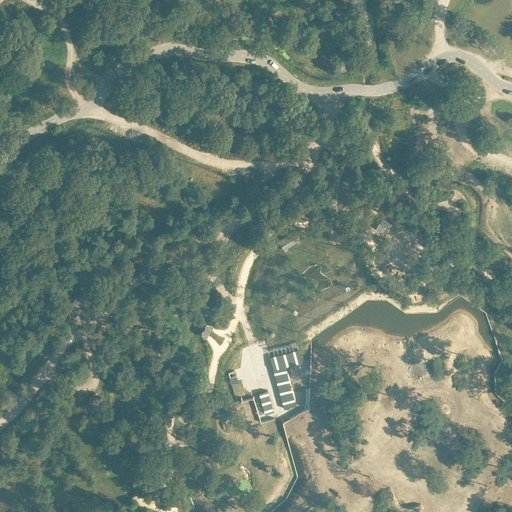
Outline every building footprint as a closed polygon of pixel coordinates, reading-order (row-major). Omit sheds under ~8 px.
[(426,172),(420,179),(427,185),(433,178),(426,172)] [(281,245),(284,249),(301,238),(295,229),(293,230),(289,232),(278,240),(279,241),(280,243),(281,245)] [(128,245),(147,251),(150,240),(131,235),(128,245)] [(91,295),(82,288),(73,300),(65,309),(74,316),(91,295)] [(212,324),(213,323),(211,322),(209,321),(205,320),(200,330),(201,332),(203,334),(205,336),(208,331),(210,328),(212,324)] [(150,327),(139,325),(136,340),(147,342),(150,327)] [(300,349),(271,357),(285,407),(298,404),(293,387),(291,381),(287,365),(303,360),(300,349)] [(268,390),(260,393),(262,400),(263,404),(266,413),(274,411),(268,390)] [(106,393),(89,393),(88,404),(106,405),(106,393)] [(163,425),(166,430),(168,424),(171,417),(166,418),(163,425)] [(448,432),(461,435),(465,422),(452,419),(448,432)] [(135,502),(141,495),(136,491),(133,493),(131,496),(131,500),(135,502)] [(504,493),(475,498),(478,511),(506,507),(504,493)]
